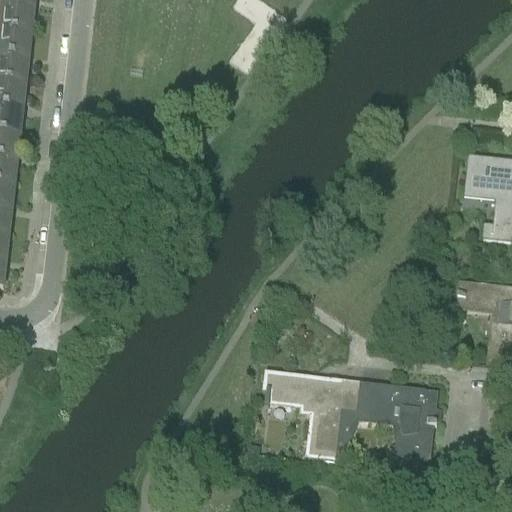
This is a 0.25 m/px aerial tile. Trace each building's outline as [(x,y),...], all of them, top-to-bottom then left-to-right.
[(0,0),(0,8),(31,12),(32,0),(0,0)] [(0,8),(0,34),(30,38),(30,37),(28,37),(31,12),(0,8)] [(0,34),(0,60),(25,63),(28,38),(30,38),(0,34)] [(0,85),(24,88),(25,88),(22,87),(25,63),(0,60),(0,85)] [(0,85),(0,111),(20,114),(22,89),(24,89),(24,88),(0,85)] [(0,111),(0,137),(19,139),(17,138),(20,114),(0,111)] [(0,137),(0,163),(14,165),(17,140),(19,140),(19,139),(0,137)] [(511,173),(510,173),(511,166),(469,162),(465,202),(466,194),(497,197),(493,231),(484,230),(482,244),(511,246),(511,173)] [(0,188),(13,190),(11,189),(14,165),(0,163),(0,188)] [(0,188),(0,214),(8,216),(11,191),(13,191),(13,190),(0,188)] [(0,214),(0,240),(7,241),(5,241),(8,216),(0,214)] [(511,293),(458,287),(456,303),(461,304),(460,311),(499,316),(498,329),(495,328),(490,371),(511,373),(511,293)] [(264,377),(262,396),(266,396),(264,412),(267,412),(268,410),(275,411),(311,415),(305,463),(335,466),(340,417),(344,386),(264,377)] [(344,386),(340,417),(355,418),(355,422),(402,427),(397,473),(401,474),(401,475),(407,476),(408,474),(428,477),(433,431),(434,431),(435,430),(435,429),(435,428),(435,427),(434,426),(433,426),(429,425),(430,417),(432,417),(433,417),(435,414),(437,397),(427,396),(425,400),(410,394),(409,398),(393,392),(392,396),(377,390),(374,396),(361,390),(360,388),(358,389),(344,388),(344,386)]
